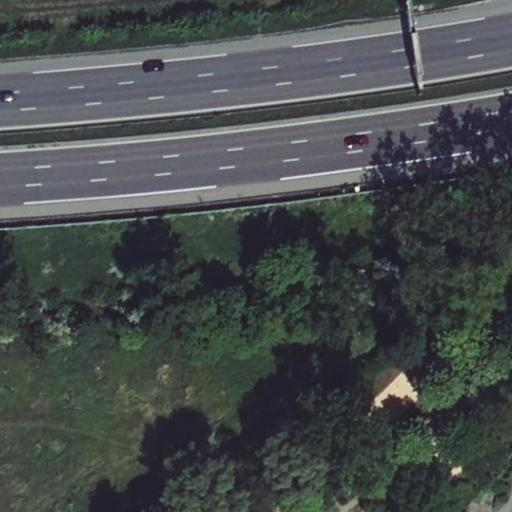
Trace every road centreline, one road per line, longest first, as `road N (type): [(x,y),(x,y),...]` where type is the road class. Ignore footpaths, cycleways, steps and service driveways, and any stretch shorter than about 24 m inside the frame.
road 1 (motorway): [(0,178),(251,157),(511,118)]
road 2 (motorway): [(511,40),(0,102)]
